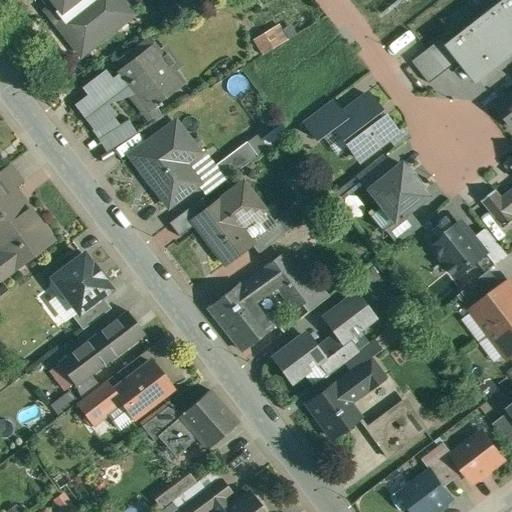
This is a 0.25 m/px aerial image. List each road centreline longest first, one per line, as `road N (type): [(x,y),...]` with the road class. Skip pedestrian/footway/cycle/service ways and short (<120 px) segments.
road 1 (residential): [(0,77),(331,511)]
road 2 (residential): [(335,0),(438,131)]
